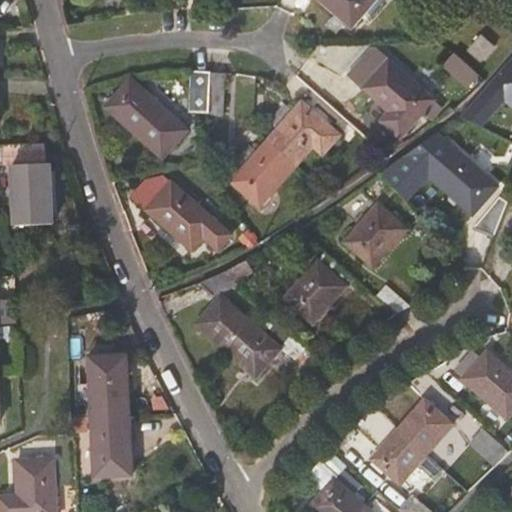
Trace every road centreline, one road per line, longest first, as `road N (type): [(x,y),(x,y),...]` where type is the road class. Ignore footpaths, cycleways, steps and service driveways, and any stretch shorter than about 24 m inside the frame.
road 1 (residential): [(233,487),(142,300),(57,60)]
road 2 (residential): [(476,304),(382,360),(233,487)]
road 3 (residential): [(284,68),(256,44),(201,38),(57,60)]
